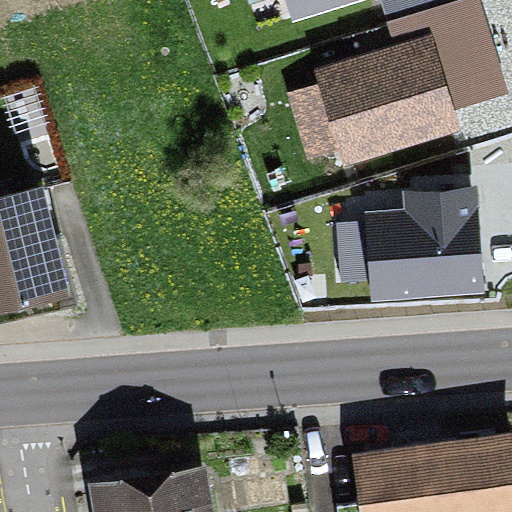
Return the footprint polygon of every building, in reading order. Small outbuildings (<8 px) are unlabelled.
[(454,120),(428,35),(322,68),(348,153),(454,120)] [(410,210),(371,212),(376,287),(479,281),(473,184),(409,189),(410,210)] [(31,189),(0,196),(0,294),(27,289),(31,308),(73,299),(57,231),(41,235),(31,189)] [(511,511),(511,460),(509,436),(362,455),(367,499),(334,503),(334,511),(511,511)] [(202,511),(197,476),(103,490),(105,511),(202,511)]
